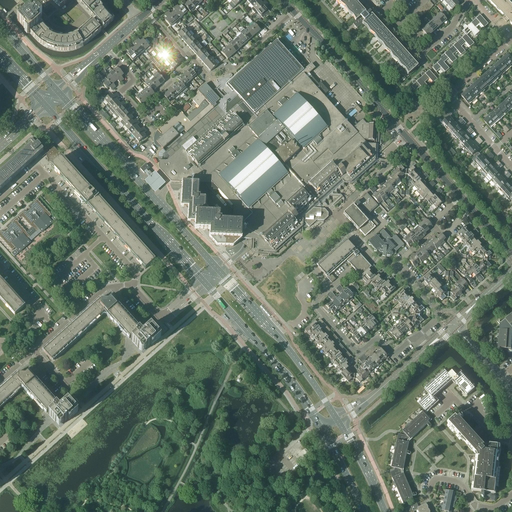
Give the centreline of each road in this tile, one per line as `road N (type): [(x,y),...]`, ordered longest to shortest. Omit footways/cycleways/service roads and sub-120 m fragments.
road 1 (tertiary): [(47,107),(201,278)]
road 2 (tertiary): [(215,266),(61,96)]
road 3 (tertiary): [(338,419),(220,271)]
road 4 (tertiary): [(206,284),(293,383),(321,430)]
road 5 (residential): [(416,337),(393,353),(377,336),(363,349),(351,347),(316,304),(349,270)]
road 6 (tertiary): [(293,11),(413,144)]
road 7 (residential): [(496,148),(450,97),(511,41)]
road 8 (residential): [(132,284),(133,268),(44,173)]
